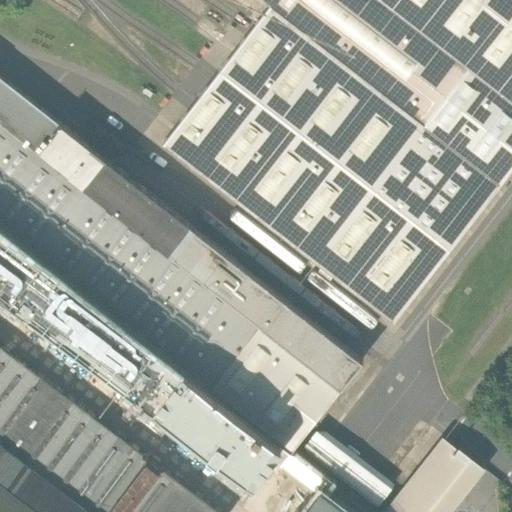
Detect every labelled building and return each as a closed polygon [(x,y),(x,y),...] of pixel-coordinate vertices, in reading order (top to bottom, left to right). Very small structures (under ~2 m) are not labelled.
[(173,130),(164,142),(317,261),(319,259),(325,263),(319,271),(329,279),(334,274),(393,320),(402,308),(422,283),(442,257),(462,230),(479,208),(511,166),(511,0),(266,0),(271,3),(250,30),(234,51),(214,78),(192,105),(173,130)] [(0,75),(0,225),(290,451),(363,360),(0,75)] [(0,293),(248,481),(247,482),(250,484),(251,482),(252,483),(255,480),(254,480),(272,456),(281,464),(283,462),(291,451),(290,451),(0,225),(0,293)] [(0,511),(220,511),(0,346),(0,511)] [(511,429),(511,385),(498,403),(511,414),(511,423),(509,427),(511,429)] [(446,511),(482,467),(443,438),(384,511),(446,511)] [(318,489),(300,511),(349,511),(321,490),(328,481),(291,451),(283,462),(318,489)]
